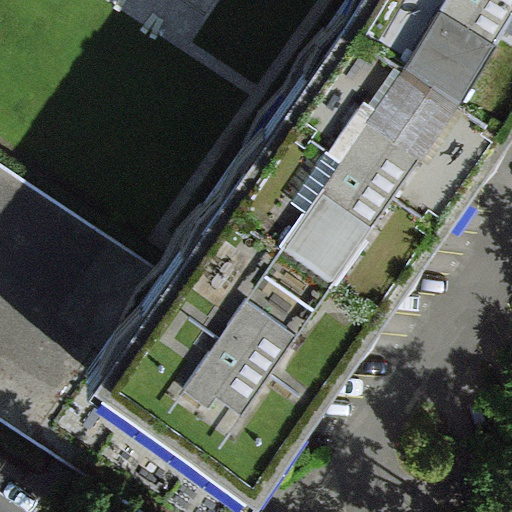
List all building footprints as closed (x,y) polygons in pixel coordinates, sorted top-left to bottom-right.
[(511,98),(360,0),(345,0),(225,169),(390,285),(511,108),(511,98)] [(511,0),(360,0),(511,98),(511,0)] [(116,262),(71,333),(262,467),(390,285),(225,169),(146,282),(116,262)] [(116,262),(0,185),(0,377),(28,396),(71,333),(116,262)] [(71,333),(28,396),(0,377),(0,417),(142,511),(258,511),(281,480),(262,467),(71,333)]
